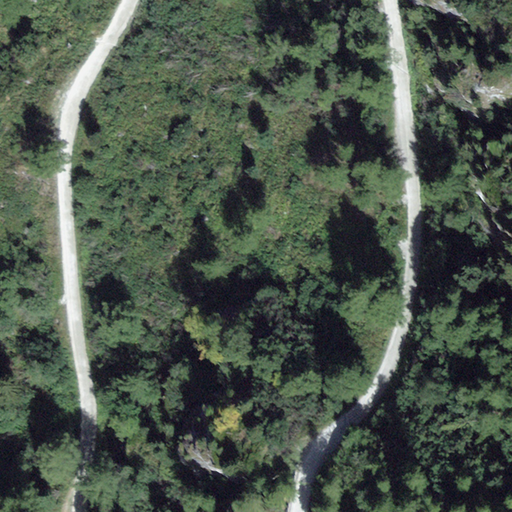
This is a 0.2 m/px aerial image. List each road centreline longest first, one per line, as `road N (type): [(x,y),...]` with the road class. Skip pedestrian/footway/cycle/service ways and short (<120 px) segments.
road 1 (track): [(390,0),(414,223),(406,303),(380,385),(315,455),(299,511)]
road 2 (track): [(80,511),(89,402),(73,314),(66,131),(75,97),(129,0)]
